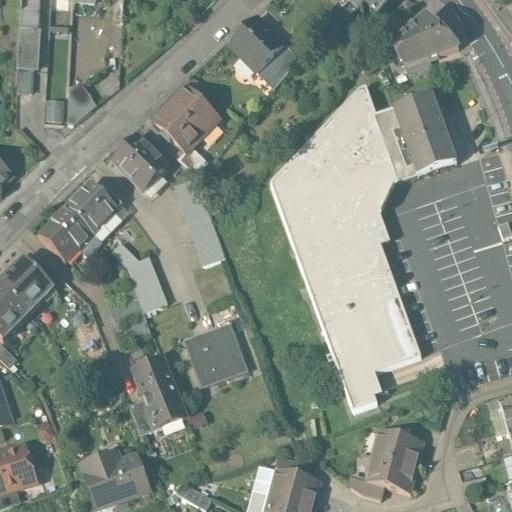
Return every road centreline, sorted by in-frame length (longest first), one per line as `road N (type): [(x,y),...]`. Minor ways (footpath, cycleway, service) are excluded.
road 1 (residential): [(0,239),(249,0)]
road 2 (residential): [(409,511),(449,501),(446,448),(460,405),(511,387)]
